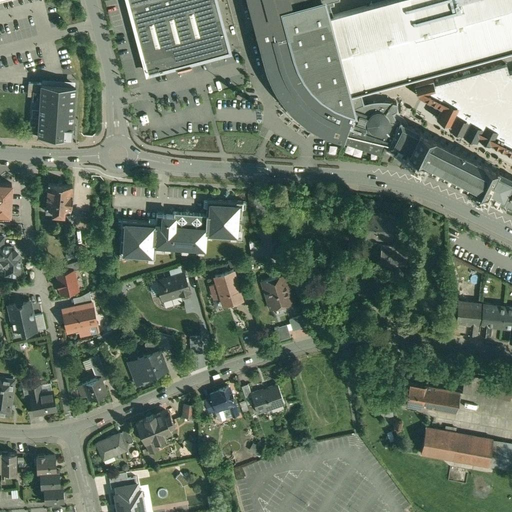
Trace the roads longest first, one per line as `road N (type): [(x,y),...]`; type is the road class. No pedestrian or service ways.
road 1 (residential): [(511,352),(392,334),(319,340),(70,429)]
road 2 (tertiary): [(118,154),(399,184),(511,233)]
road 3 (residential): [(118,154),(91,0)]
